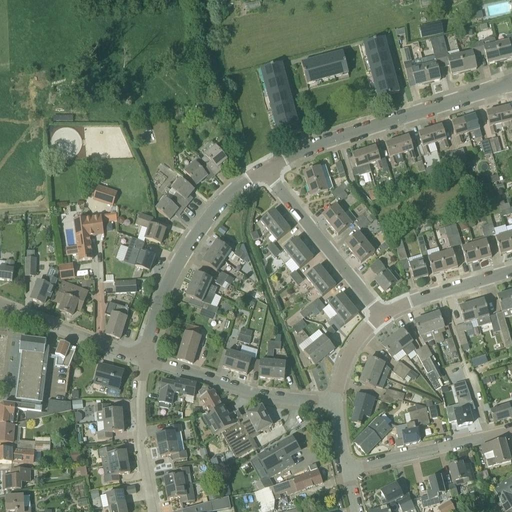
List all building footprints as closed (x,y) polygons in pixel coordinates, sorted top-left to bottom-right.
[(475,13),(477,20),(483,19),(481,12),(475,13)] [(441,23),(419,27),(422,39),(443,35),(441,23)] [(508,41),(495,44),(500,64),(501,63),(500,62),(511,59),(511,57),(510,49),(511,48),(511,34),(507,36),(508,41)] [(464,74),(459,55),(448,58),(446,53),(447,53),(443,37),(437,39),(439,47),(444,68),(449,66),(451,76),(463,73),(464,75),(464,74)] [(494,38),(482,41),(476,43),(479,57),(485,55),(487,65),(500,62),(500,64),(495,44),(494,38)] [(384,39),(363,44),(378,99),(399,93),(384,39)] [(474,58),(479,57),(476,43),(470,44),(472,52),(459,55),(464,74),(465,74),(464,73),(476,70),(474,58)] [(444,68),(439,47),(432,49),(434,56),(436,63),(423,66),(428,85),(428,84),(440,81),(437,69),(444,68)] [(411,69),(410,65),(411,65),(407,49),(400,51),(407,79),(413,77),(415,87),(427,84),(428,85),(423,66),(411,69)] [(348,74),(342,53),(301,64),(307,85),(348,74)] [(300,132),(282,64),(260,70),(278,138),(300,132)] [(201,105),(211,102),(209,97),(197,101),(197,102),(195,118),(200,119),(201,105)] [(511,117),(510,107),(498,110),(501,124),(508,123),(510,131),(511,130),(511,117)] [(501,124),(498,110),(486,113),(491,136),(495,135),(494,126),(501,124)] [(463,120),(468,134),(473,132),(475,140),(482,138),(475,116),(463,120)] [(451,123),(458,145),(463,144),(460,136),(468,134),(463,120),(451,123)] [(141,123),(143,133),(151,131),(149,121),(141,123)] [(430,130),(434,144),(441,142),(444,150),(449,148),(442,126),(430,130)] [(434,144),(430,130),(418,134),(425,156),(430,154),(427,146),(434,144)] [(397,141),(401,155),(408,153),(411,160),(416,159),(409,137),(397,141)] [(488,141),(492,155),(501,152),(497,138),(488,141)] [(385,144),(392,166),(397,165),(394,157),(401,155),(397,141),(385,144)] [(492,155),(488,141),(480,143),(484,158),(492,155)] [(203,151),(208,156),(206,158),(206,159),(202,163),(214,177),(219,172),(216,169),(227,161),(217,149),(212,143),(203,151)] [(364,151),(371,173),(383,169),(375,147),(364,151)] [(456,152),(460,165),(467,162),(463,149),(456,152)] [(359,177),(371,173),(364,151),(352,155),(359,177)] [(460,165),(456,152),(448,154),(452,167),(460,165)] [(214,177),(202,163),(199,160),(184,172),(196,186),(206,178),(209,181),(214,177)] [(416,164),(419,173),(425,172),(422,162),(416,164)] [(338,175),(344,173),(341,163),(335,164),(338,175)] [(306,185),(324,180),(320,168),(303,173),(306,185)] [(328,192),(324,180),(306,185),(310,198),(328,192)] [(180,181),(168,195),(184,208),(191,199),(189,197),(193,191),(180,181)] [(391,181),(385,183),(388,191),(394,189),(391,181)] [(97,186),(93,201),(113,207),(117,192),(97,186)] [(334,199),(344,192),(340,187),(331,194),(334,199)] [(368,193),(371,201),(377,199),(376,195),(378,195),(376,190),(368,193)] [(347,196),(344,192),(334,199),(338,204),(347,196)] [(184,208),(168,195),(156,210),(169,221),(174,215),(177,217),(184,208)] [(330,226),(344,215),(335,205),(321,216),(330,226)] [(511,209),(511,208),(506,210),(501,212),(502,217),(511,214),(511,209)] [(368,210),(363,215),(366,219),(372,215),(368,210)] [(260,222),(268,232),(282,221),(274,211),(260,222)] [(75,235),(76,235),(80,263),(92,261),(90,237),(104,235),(103,223),(117,222),(116,214),(101,216),(101,217),(86,219),(73,221),(75,235)] [(148,230),(145,240),(160,245),(165,230),(151,225),(153,219),(140,215),(137,226),(148,230)] [(338,236),(352,225),(344,215),(330,226),(338,236)] [(357,227),(366,219),(363,215),(353,222),(357,227)] [(361,231),(370,224),(366,219),(357,227),(361,231)] [(282,221),(268,232),(277,242),(290,231),(282,221)] [(487,226),(490,236),(495,235),(492,224),(487,226)] [(455,225),(450,227),(456,247),(461,245),(455,225)] [(490,236),(487,226),(481,228),(484,238),(490,236)] [(456,247),(450,227),(444,229),(450,249),(456,247)] [(250,234),(253,242),(259,239),(256,232),(250,234)] [(352,254),(366,243),(358,233),(344,244),(352,254)] [(121,235),(119,245),(127,247),(129,237),(121,235)] [(511,249),(508,235),(495,239),(500,256),(511,252),(511,249)] [(137,261),(135,267),(149,272),(154,257),(141,252),(144,243),(132,239),(128,249),(134,252),(131,259),(137,261)] [(297,239),(283,250),(291,260),(305,249),(297,239)] [(209,252),(224,262),(231,251),(216,241),(209,252)] [(401,241),(395,243),(400,263),(407,261),(407,259),(402,241),(401,241)] [(486,241),(474,245),(479,262),(491,258),(486,241)] [(271,253),(276,248),(273,243),(267,248),(271,253)] [(360,264),(374,253),(366,243),(352,254),(360,264)] [(389,247),(385,243),(376,250),(380,255),(389,247)] [(421,255),(422,257),(428,255),(424,244),(419,246),(421,255)] [(474,245),(461,249),(466,266),(479,262),(474,245)] [(67,256),(76,254),(75,247),(66,249),(67,256)] [(276,248),(271,253),(275,258),(280,253),(276,248)] [(305,249),(291,260),(299,270),(313,259),(305,249)] [(247,257),(243,254),(237,250),(233,255),(240,259),(243,262),(247,257)] [(34,251),(27,251),(27,258),(25,258),(25,277),(36,278),(36,259),(34,258),(34,251)] [(452,251),(440,255),(445,272),(457,268),(452,251)] [(202,262),(217,272),(224,262),(209,252),(202,262)] [(440,255),(427,259),(433,276),(445,272),(440,255)] [(6,269),(0,267),(0,280),(12,282),(14,270),(13,270),(14,262),(7,261),(6,269)] [(395,274),(391,277),(378,261),(370,268),(375,275),(377,273),(381,277),(375,281),(385,293),(396,284),(397,285),(401,281),(395,274)] [(428,277),(423,261),(409,264),(414,281),(428,277)] [(58,266),(61,281),(75,279),(72,264),(58,266)] [(306,278),(314,288),(327,276),(319,266),(306,278)] [(50,299),(57,281),(56,280),(59,272),(49,268),(44,283),(37,280),(30,300),(43,305),(46,297),(50,299)] [(293,281),(299,276),(295,271),(289,276),(293,281)] [(207,292),(207,291),(215,295),(217,289),(210,286),(212,280),(196,273),(191,285),(207,292)] [(218,278),(225,282),(228,277),(221,273),(218,278)] [(299,276),(293,281),(297,286),(303,281),(299,276)] [(327,276),(314,288),(322,298),(336,286),(327,276)] [(225,282),(230,285),(234,280),(228,277),(225,282)] [(222,288),(225,282),(218,278),(215,284),(222,288)] [(115,294),(136,293),(136,281),(115,282),(115,294)] [(76,291),(61,285),(55,302),(62,305),(60,311),(72,316),(75,309),(79,311),(83,300),(84,301),(87,293),(77,289),(76,291)] [(185,296),(201,303),(199,309),(202,310),(215,314),(216,315),(218,309),(210,306),(215,295),(207,291),(207,292),(191,285),(185,296)] [(497,296),(502,314),(503,314),(511,310),(511,302),(509,293),(497,296)] [(328,305),(336,315),(350,304),(342,294),(328,305)] [(316,309),(322,304),(318,299),(299,314),(303,319),(316,309)] [(471,304),(476,321),(478,328),(491,324),(494,334),(500,332),(496,315),(489,317),(484,300),(471,304)] [(105,315),(112,317),(106,335),(119,340),(129,310),(109,303),(105,315)] [(322,304),(316,309),(319,314),(326,309),(322,304)] [(350,304),(336,315),(344,325),(358,314),(350,304)] [(472,330),(470,323),(476,321),(471,304),(459,308),(464,324),(454,327),(461,346),(467,344),(464,332),(472,330)] [(213,320),(215,314),(202,310),(200,315),(211,319),(213,320)] [(435,345),(444,342),(441,334),(445,333),(444,329),(438,313),(426,318),(431,333),(434,341),(435,345)] [(511,346),(504,319),(503,314),(502,314),(496,315),(500,332),(506,350),(511,347),(511,346)] [(414,322),(419,337),(424,344),(434,341),(431,333),(426,318),(414,322)] [(297,324),(302,330),(307,326),(302,320),(297,324)] [(302,330),(297,324),(292,329),(297,335),(302,330)] [(198,337),(200,329),(188,325),(177,360),(192,365),(200,338),(198,337)] [(325,331),(330,337),(335,333),(330,327),(325,331)] [(392,338),(402,351),(406,356),(415,349),(411,344),(412,343),(402,330),(392,338)] [(243,343),(245,336),(240,334),(239,334),(237,342),(243,343)] [(249,345),(251,338),(246,336),(245,336),(243,343),(249,345)] [(335,350),(323,337),(313,345),(325,359),(335,350)] [(27,414),(26,422),(29,421),(47,417),(71,412),(70,403),(48,401),(47,414),(41,413),(42,408),(41,408),(41,404),(42,404),(49,348),(45,348),(46,341),(21,338),(19,353),(22,353),(16,401),(21,402),(21,406),(4,404),(4,403),(0,406),(0,424),(9,426),(17,424),(18,413),(27,414)] [(392,359),(402,351),(392,338),(382,346),(392,359)] [(452,339),(446,341),(450,354),(456,352),(452,339)] [(75,352),(69,351),(70,346),(60,343),(55,356),(57,356),(55,367),(69,369),(75,352)] [(325,359),(313,345),(303,353),(315,367),(325,359)] [(420,349),(427,361),(437,381),(442,378),(431,358),(433,358),(426,346),(420,349)] [(441,389),(437,381),(427,361),(420,349),(415,352),(427,374),(426,375),(436,392),(441,389)] [(239,355),(227,351),(222,368),(234,372),(239,355)] [(252,359),(239,355),(234,372),(247,376),(252,359)] [(364,371),(380,377),(385,366),(384,365),(369,359),(364,371)] [(273,362),(260,361),(258,379),(271,380),(273,362)] [(286,363),(273,362),(271,380),(284,381),(286,363)] [(400,363),(396,369),(407,377),(411,372),(400,363)] [(118,390),(123,371),(100,365),(94,384),(108,388),(106,394),(116,396),(117,396),(118,396),(119,395),(119,394),(120,391),(118,390)] [(403,382),(405,379),(407,377),(396,369),(392,374),(403,382)] [(374,389),(375,388),(382,390),(386,379),(380,377),(364,371),(360,383),(374,389)] [(407,377),(411,379),(414,382),(418,377),(411,372),(407,377)] [(161,403),(160,407),(168,409),(169,405),(171,406),(174,393),(186,396),(189,383),(176,380),(176,384),(163,381),(160,391),(161,391),(159,403),(161,403)] [(194,397),(197,384),(189,383),(186,396),(194,397)] [(469,394),(465,383),(453,386),(459,406),(461,405),(463,411),(455,413),(446,415),(449,424),(457,422),(459,428),(472,424),(468,410),(467,404),(471,403),(469,394)] [(198,392),(202,397),(200,398),(206,409),(209,415),(222,407),(213,391),(210,392),(207,387),(198,392)] [(385,396),(398,400),(400,393),(386,390),(385,396)] [(357,425),(361,426),(361,425),(363,416),(370,418),(375,399),(357,394),(354,403),(357,404),(352,423),(357,425)] [(382,396),(380,402),(391,405),(397,400),(382,396)] [(83,409),(82,401),(72,402),(73,410),(83,409)] [(95,406),(96,413),(97,423),(104,423),(123,421),(122,410),(110,411),(109,405),(95,406)] [(409,414),(425,409),(425,407),(415,405),(416,408),(407,410),(409,414)] [(490,411),(493,423),(511,417),(511,415),(509,405),(490,411)] [(428,408),(425,409),(409,414),(405,415),(407,425),(406,425),(407,432),(401,433),(403,440),(398,441),(395,441),(396,448),(404,447),(417,444),(420,441),(418,427),(429,425),(428,420),(438,418),(435,406),(432,407),(428,408)] [(238,411),(228,416),(223,407),(222,407),(209,415),(203,418),(215,438),(220,435),(219,433),(239,422),(237,418),(241,416),(238,411)] [(242,417),(241,416),(237,418),(239,422),(219,433),(220,435),(221,434),(235,460),(255,449),(249,439),(272,426),(262,407),(242,417)] [(365,455),(390,430),(379,419),(354,444),(365,455)] [(26,422),(17,424),(9,426),(0,424),(0,443),(10,445),(10,449),(11,449),(11,450),(25,451),(34,452),(46,452),(47,452),(50,452),(50,439),(35,438),(34,443),(18,441),(19,429),(26,429),(27,424),(29,424),(29,421),(26,422)] [(124,433),(123,421),(104,423),(104,432),(97,433),(98,440),(112,439),(111,434),(124,433)] [(396,427),(398,441),(403,440),(401,433),(407,432),(406,425),(396,427)] [(156,436),(158,447),(177,443),(175,434),(182,433),(180,426),(167,428),(168,433),(156,436)] [(292,439),(258,458),(270,478),(293,465),(288,456),(299,450),(292,439)] [(488,468),(511,462),(505,442),(503,441),(481,446),(483,452),(481,453),(482,456),(493,453),(494,458),(486,460),(488,468)] [(177,443),(158,447),(160,458),(172,456),(173,461),(187,459),(185,452),(178,453),(177,443)] [(99,451),(100,458),(102,467),(128,463),(126,452),(114,454),(113,448),(99,451)] [(33,465),(33,456),(34,452),(25,451),(11,450),(11,449),(10,449),(0,449),(0,464),(12,464),(12,463),(33,465)] [(72,463),(84,461),(83,450),(70,452),(72,463)] [(210,460),(214,471),(220,469),(216,458),(210,460)] [(130,474),(128,463),(102,467),(105,484),(119,482),(118,476),(130,474)] [(448,486),(452,498),(458,496),(455,487),(475,482),(470,464),(463,466),(463,463),(449,467),(453,485),(448,486)] [(81,477),(87,476),(86,467),(75,469),(76,473),(80,472),(81,477)] [(164,478),(166,489),(184,486),(183,476),(190,475),(188,468),(174,471),(175,476),(164,478)] [(11,471),(11,477),(3,477),(3,491),(21,490),(21,483),(30,483),(30,471),(11,471)] [(276,487),(274,488),(273,486),(259,492),(254,494),(258,507),(257,507),(258,511),(270,511),(273,511),(274,501),(280,499),(279,495),(286,493),(287,496),(322,484),(318,472),(301,478),(276,486),(276,487)] [(427,493),(428,496),(420,498),(423,509),(440,504),(438,496),(445,494),(440,477),(439,477),(438,477),(435,478),(434,479),(428,480),(431,492),(427,493)] [(259,492),(273,486),(268,478),(255,485),(259,492)] [(504,511),(507,511),(511,510),(511,499),(510,496),(511,495),(511,479),(493,491),(504,511)] [(194,501),(193,494),(191,485),(184,486),(166,489),(168,501),(179,499),(181,504),(194,501)] [(379,511),(395,511),(396,511),(397,510),(398,509),(397,506),(398,506),(401,511),(407,508),(408,511),(416,511),(409,498),(404,500),(396,485),(381,492),(384,499),(381,501),(383,508),(379,510),(379,511)] [(106,495),(109,508),(125,504),(124,497),(136,494),(135,487),(122,490),(122,492),(106,495)] [(229,488),(221,490),(223,498),(231,496),(229,488)] [(98,491),(90,492),(91,499),(99,498),(98,491)] [(219,492),(208,494),(209,502),(220,500),(219,492)] [(30,511),(30,509),(29,497),(6,498),(7,511),(15,511),(30,511)] [(455,500),(451,502),(455,510),(460,508),(455,500)] [(452,511),(455,510),(451,502),(438,509),(439,511),(452,511)] [(210,503),(182,511),(181,511),(211,511),(213,511),(210,503)]
